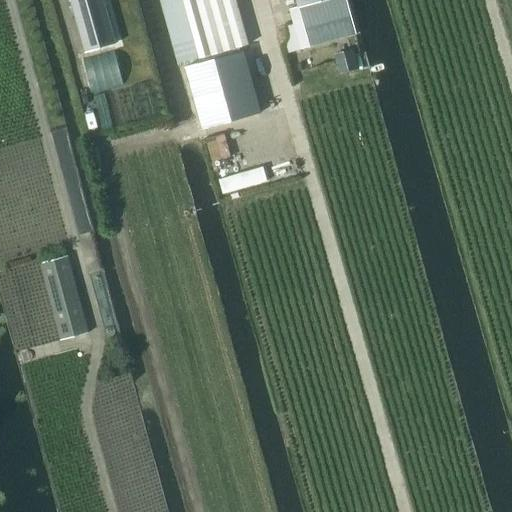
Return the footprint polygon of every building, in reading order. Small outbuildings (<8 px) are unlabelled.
[(116,43),(103,0),(70,0),(85,52),(116,43)] [(236,0),(159,0),(178,64),(198,58),(200,63),(185,67),(202,129),(261,113),(243,51),(212,59),(211,55),(248,44),(236,0)] [(346,0),(296,0),(298,7),(290,9),(294,25),(301,49),(355,33),(346,0)] [(354,54),(336,59),(340,73),(357,69),(354,54)] [(40,263),(60,341),(88,333),(67,256),(40,263)]
